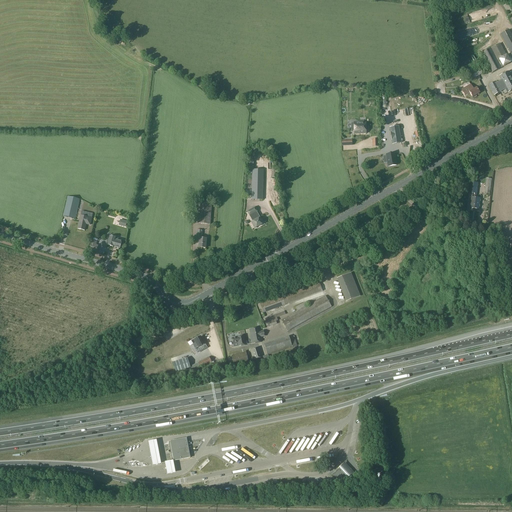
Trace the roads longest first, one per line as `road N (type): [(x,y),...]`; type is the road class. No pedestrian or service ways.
road 1 (motorway): [(511,334),(0,432)]
road 2 (motorway): [(0,445),(434,364)]
road 3 (secondary): [(236,276),(511,121)]
road 4 (track): [(137,50),(241,96),(331,81),(439,93)]
road 5 (secondary): [(236,276),(179,304),(142,275),(116,268)]
road 6 (secondary): [(0,234),(116,268)]
